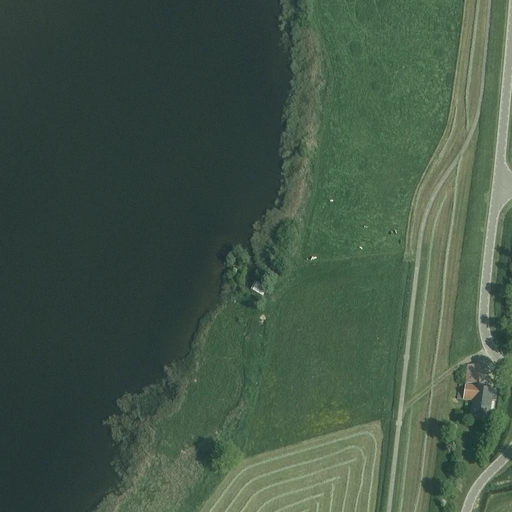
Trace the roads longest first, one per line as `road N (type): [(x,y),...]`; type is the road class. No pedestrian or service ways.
road 1 (unclassified): [(511,371),(487,342),(480,307),(497,185)]
road 2 (unclassified): [(497,185),(511,22)]
